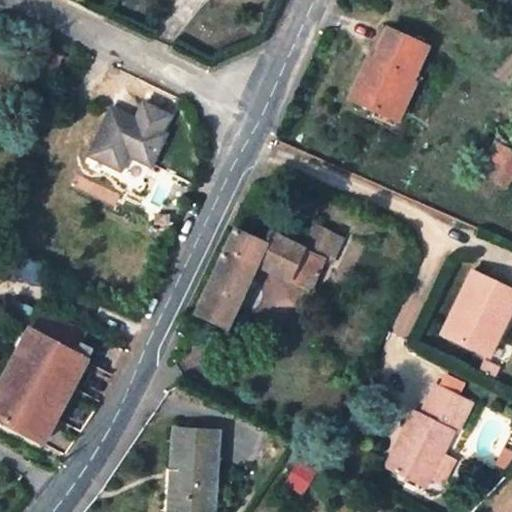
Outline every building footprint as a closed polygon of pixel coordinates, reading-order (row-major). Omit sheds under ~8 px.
[(368,59),(350,100),(375,111),(387,117),(405,79),(412,82),(428,48),(388,30),(373,62),(368,59)] [(415,83),(412,82),(405,79),(387,117),(397,121),(415,83)] [(149,166),(164,135),(160,133),(167,117),(142,105),(134,121),(110,109),(87,156),(119,171),(126,155),(149,166)] [(393,129),(397,121),(387,117),(375,111),(371,119),(393,129)] [(511,178),(511,151),(495,141),(476,174),(493,183),(495,179),(508,186),(511,178)] [(227,327),(255,265),(311,291),(325,260),(333,263),(345,238),(315,224),(303,249),(268,233),(263,244),(234,231),(195,314),(227,327)] [(511,312),(511,284),(472,268),(440,334),(493,357),(511,312)] [(40,308),(0,382),(0,422),(41,445),(92,349),(80,344),(86,332),(40,308)] [(472,404),(434,385),(427,400),(420,415),(413,412),(399,443),(408,447),(395,472),(426,488),(453,433),(456,435),(464,419),(472,404)] [(207,511),(211,475),(214,475),(218,433),(174,431),(172,470),(177,470),(176,482),(171,482),(168,511),(207,511)] [(408,447),(399,443),(386,468),(395,472),(408,447)] [(299,462),(285,483),(301,494),(315,473),(299,462)]
